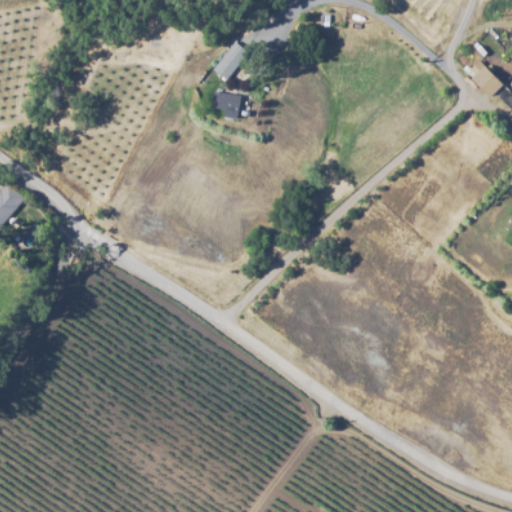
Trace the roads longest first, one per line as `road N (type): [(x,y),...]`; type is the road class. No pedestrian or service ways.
road 1 (tertiary): [(511,500),(468,486),(411,451),(104,248),(0,162)]
road 2 (track): [(0,387),(104,248)]
road 3 (residential): [(0,343),(77,227)]
